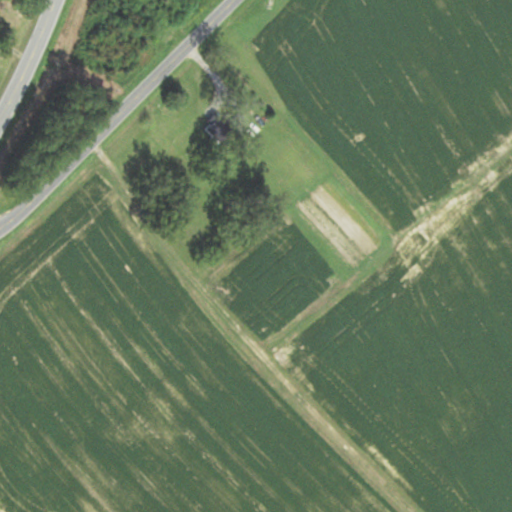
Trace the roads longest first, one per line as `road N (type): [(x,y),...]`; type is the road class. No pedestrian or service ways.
road 1 (residential): [(0,227),(232,0)]
road 2 (secondary): [(0,125),(56,0)]
